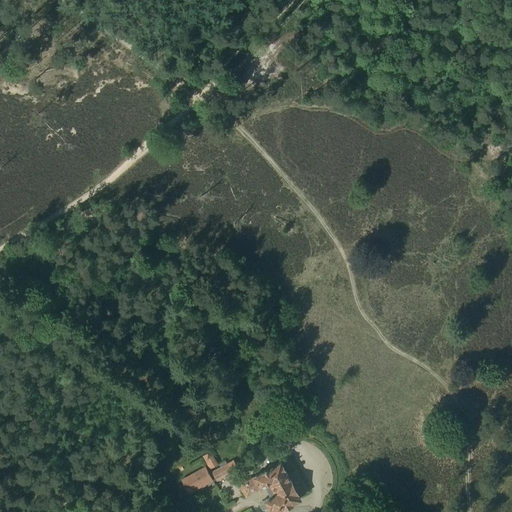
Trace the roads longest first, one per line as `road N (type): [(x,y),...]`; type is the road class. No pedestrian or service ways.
road 1 (track): [(0,251),(90,195),(192,99)]
road 2 (track): [(192,99),(292,0)]
